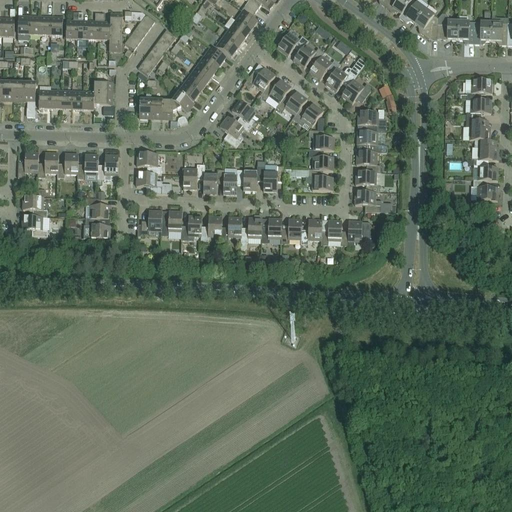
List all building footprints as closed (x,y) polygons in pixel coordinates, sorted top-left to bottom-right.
[(163,2),(159,0),(142,0),(142,1),(156,11),(163,2)] [(242,0),(247,4),(248,3),(258,11),(262,6),(253,0),(242,0)] [(269,12),(274,5),(269,2),(268,0),(253,0),(262,6),(269,12)] [(385,10),(392,0),(378,0),(380,1),(379,3),(379,5),(385,10)] [(401,17),(412,2),(409,0),(392,0),(385,10),(392,15),(394,14),(396,12),(401,16),(401,17)] [(212,5),(206,1),(203,5),(200,10),(205,14),(209,9),(212,5)] [(414,26),(425,12),(412,2),(401,17),(401,16),(398,19),(405,25),(408,24),(409,22),(414,26)] [(248,3),(247,4),(244,8),(255,15),(258,11),(248,3)] [(251,20),(255,15),(244,8),(241,13),(243,15),(236,23),(250,33),(257,25),(251,20)] [(437,42),(438,21),(425,12),(414,26),(420,30),(418,32),(419,34),(428,41),(437,42)] [(301,16),(297,21),(301,24),(304,24),(307,20),(301,16)] [(155,23),(145,17),(142,21),(151,28),(155,23)] [(457,42),(458,24),(449,24),(449,21),(445,17),(441,17),(438,21),(437,42),(457,42)] [(110,18),(110,26),(109,35),(121,35),(122,18),(110,18)] [(474,47),(475,25),(468,24),(468,18),(458,18),(458,24),(457,42),(464,43),(464,45),(465,47),(474,47)] [(29,37),(29,20),(18,20),(18,42),(29,42),(29,37)] [(40,38),(40,20),(29,20),(29,37),(40,38)] [(51,38),(51,21),(40,20),(40,38),(51,38)] [(62,38),(62,21),(51,21),(51,38),(62,38)] [(148,33),(151,28),(142,21),(138,26),(148,33)] [(507,48),(508,26),(508,22),(491,21),(491,25),(490,43),(497,44),(497,46),(498,48),(507,48)] [(14,23),(3,22),(3,40),(14,40),(14,23)] [(244,42),(250,33),(236,23),(230,32),(244,42)] [(77,42),(77,25),(66,24),(66,42),(77,42)] [(77,42),(76,48),(87,48),(87,42),(88,25),(77,25),(77,42)] [(98,43),(99,25),(88,25),(87,42),(98,43)] [(109,35),(110,26),(99,25),(98,43),(109,43),(109,35)] [(490,43),(491,25),(475,25),(474,47),(482,47),(484,46),(484,43),(490,43)] [(148,33),(138,26),(135,31),(144,38),(148,33)] [(319,28),(315,34),(321,38),(324,32),(319,28)] [(141,43),(144,38),(135,31),(132,36),(141,43)] [(176,39),(166,32),(163,37),(172,44),(176,39)] [(237,51),(244,42),(230,32),(223,41),(237,51)] [(293,51),(299,55),(305,46),(305,47),(308,43),(302,39),(299,42),(289,34),(277,51),(287,59),(293,51)] [(120,52),(121,35),(109,35),(109,43),(109,52),(120,52)] [(137,47),(141,43),(132,36),(128,40),(137,47)] [(172,44),(163,37),(159,42),(169,49),(172,44)] [(187,48),(190,41),(183,38),(180,45),(187,48)] [(137,47),(128,40),(125,45),(134,52),(137,47)] [(231,60),(237,51),(223,41),(217,50),(231,60)] [(169,49),(159,42),(155,46),(165,54),(169,49)] [(165,54),(155,46),(152,51),(162,58),(165,54)] [(310,62),(315,66),(321,58),(321,59),(324,55),(318,50),(315,54),(305,47),(305,46),(299,55),(293,63),(304,71),(310,62)] [(162,58),(152,51),(148,56),(158,63),(162,58)] [(219,70),(225,61),(211,51),(205,59),(219,70)] [(158,63),(148,56),(145,61),(154,68),(158,63)] [(326,74),(331,78),(337,70),(340,67),(334,62),(331,66),(321,59),(321,58),(315,66),(309,75),(320,82),(326,74)] [(212,78),(219,70),(205,59),(198,68),(212,78)] [(151,73),(154,68),(145,61),(141,66),(151,73)] [(342,86),(347,90),(353,82),(354,82),(366,66),(359,61),(351,72),(350,72),(349,72),(348,72),(347,72),(346,72),(345,73),(344,75),(337,70),(331,78),(325,86),(336,94),(342,86)] [(151,73),(141,66),(138,71),(147,78),(151,73)] [(206,87),(212,78),(198,68),(192,77),(206,87)] [(258,78),(253,74),(243,87),(249,91),(252,87),(262,94),(263,94),(269,86),(275,78),(264,70),(258,78)] [(199,96),(206,87),(192,77),(185,86),(199,96)] [(274,90),(269,86),(263,94),(262,94),(260,98),(266,102),(269,99),(278,106),(279,106),(285,98),(291,90),(280,82),(274,90)] [(361,106),(372,91),(366,86),(363,90),(354,82),(353,82),(347,90),(341,98),(352,106),(355,101),(361,106)] [(491,83),(471,82),(466,82),(466,95),(467,95),(466,103),(470,103),(470,102),(481,103),(481,96),(491,96),(491,83)] [(13,102),(13,85),(3,85),(2,102),(13,102)] [(24,103),(24,85),(13,85),(13,102),(24,103)] [(34,121),(35,86),(24,85),(24,103),(23,104),(27,104),(26,121),(34,121)] [(94,85),(93,96),(94,96),(111,97),(111,86),(94,85)] [(193,105),(199,96),(185,86),(179,95),(193,105)] [(388,91),(380,94),(383,101),(391,97),(388,91)] [(49,112),(50,94),(39,94),(38,111),(49,112)] [(60,112),(61,95),(50,94),(49,112),(60,112)] [(290,102),(285,98),(279,106),(278,106),(276,109),(282,114),(285,110),(295,118),(301,110),(307,102),(296,94),(290,102)] [(71,112),(72,95),(61,95),(60,112),(71,112)] [(82,113),(83,95),(72,95),(71,112),(82,113)] [(93,113),(94,108),(93,108),(94,96),(93,96),(83,95),(82,113),(93,113)] [(186,114),(193,105),(179,95),(172,103),(177,112),(181,110),(186,114)] [(110,108),(111,97),(94,96),(93,108),(94,108),(110,108)] [(140,102),(139,119),(139,120),(139,121),(144,121),(144,120),(150,120),(151,103),(151,97),(145,97),(145,102),(140,102)] [(490,116),(491,103),(481,103),(470,102),(470,103),(470,115),(466,115),(466,122),(480,123),(480,116),(490,116)] [(161,120),(162,103),(151,103),(150,120),(161,120)] [(172,114),(177,112),(172,103),(162,103),(161,120),(172,121),(172,114)] [(239,103),(231,113),(240,119),(236,125),(244,131),(243,131),(247,134),(255,124),(251,121),(256,115),(239,103)] [(295,118),(292,121),(298,126),(302,129),(305,125),(311,130),(323,114),(312,106),(306,114),(301,110),(295,118)] [(358,114),(357,128),(367,128),(367,135),(377,135),(385,136),(386,123),(378,123),(378,115),(358,114)] [(244,131),(236,125),(227,119),(220,130),(228,136),(223,141),(235,150),(240,144),(243,140),(239,137),(243,131),(244,131)] [(489,143),(490,130),(480,129),(480,123),(466,122),(465,129),(470,130),(469,142),(474,143),(489,143)] [(313,140),(313,152),(313,153),(323,153),(333,153),(334,140),(324,140),(324,133),(308,133),(308,140),(313,140)] [(377,148),(377,135),(367,135),(357,134),(357,147),(367,148),(366,155),(377,155),(386,156),(386,148),(377,148)] [(472,150),(472,162),(474,163),(488,163),(498,163),(498,150),(497,150),(497,143),(489,143),(474,143),(474,150),(472,150)] [(323,160),(323,153),(313,153),(313,152),(309,152),(309,160),(313,160),(312,173),(322,173),(333,173),(333,160),(323,160)] [(376,168),(377,155),(366,155),(356,154),(356,167),(366,168),(366,175),(376,175),(380,175),(381,168),(376,168)] [(24,165),(18,165),(17,180),(24,181),(25,175),(37,176),(38,165),(38,155),(25,155),(24,165)] [(45,166),(38,165),(37,176),(37,180),(45,180),(45,176),(57,176),(58,176),(58,166),(58,156),(45,156),(45,166)] [(64,166),(58,166),(58,176),(57,176),(57,181),(65,181),(65,177),(77,177),(78,177),(78,167),(78,157),(65,156),(64,166)] [(147,169),(147,176),(157,176),(157,177),(161,177),(161,169),(157,169),(157,156),(137,156),(137,169),(147,169)] [(84,167),(78,167),(78,177),(77,177),(77,181),(85,182),(85,177),(97,178),(98,178),(98,167),(98,157),(85,157),(84,167)] [(117,178),(118,158),(105,158),(104,168),(98,167),(98,178),(97,178),(97,182),(111,183),(111,178),(117,178)] [(497,183),(498,170),(488,170),(488,163),(474,163),(473,170),(477,170),(477,182),(477,183),(487,183),(497,183)] [(197,182),(203,182),(204,176),(204,167),(197,167),(196,172),(184,171),(183,191),(196,192),(197,182)] [(284,169),(271,168),(271,174),(264,173),(263,184),(263,194),(276,194),(277,184),(283,184),(284,169)] [(257,183),(263,184),(264,173),(264,169),(257,169),(256,173),(244,173),(243,187),(243,193),(256,193),(257,183)] [(216,186),(223,187),(224,176),(224,172),(216,172),(216,176),(204,176),(203,182),(203,196),(216,197),(216,186)] [(236,187),(243,187),(244,173),(236,172),(236,177),(224,176),(223,187),(223,197),(236,197),(236,187)] [(322,180),(322,173),(312,173),(308,173),(296,172),(296,178),(306,179),(306,180),(306,185),(312,185),(312,193),(332,193),(332,180),(322,180)] [(376,188),(376,175),(366,175),(356,174),(355,187),(365,188),(365,194),(375,195),(380,195),(380,188),(376,188)] [(136,176),(136,189),(146,189),(146,196),(162,197),(171,197),(171,187),(162,187),(162,184),(156,184),(157,177),(157,176),(147,176),(136,176)] [(497,203),(497,190),(487,190),(487,183),(477,183),(477,182),(473,182),(473,189),(471,189),(470,203),(497,203)] [(375,203),(375,195),(365,194),(355,194),(355,207),(365,208),(364,214),(392,215),(392,206),(383,206),(383,205),(383,204),(382,204),(381,203),(375,203)] [(23,199),(22,212),(32,212),(32,219),(42,219),(42,220),(47,220),(47,212),(43,212),(43,200),(23,199)] [(85,208),(86,208),(86,220),(90,221),(100,221),(110,222),(110,208),(100,208),(100,201),(97,201),(85,201),(85,208)] [(161,234),(161,224),(162,214),(148,213),(148,223),(141,223),(140,238),(148,238),(148,233),(161,234)] [(182,214),(168,214),(168,224),(161,224),(161,234),(160,238),(168,238),(168,234),(181,235),(181,228),(182,214)] [(188,229),(181,228),(181,235),(180,243),(188,243),(188,239),(200,239),(201,239),(201,229),(202,219),(188,218),(188,229)] [(262,221),(261,221),(261,218),(254,218),(254,221),(248,220),(248,231),(241,230),(241,241),(240,240),(240,245),(240,252),(243,252),(246,249),(246,245),(248,245),(248,241),(260,241),(261,241),(261,231),(262,221)] [(42,232),(42,220),(42,219),(32,219),(22,219),(22,232),(32,232),(31,239),(47,240),(47,232),(42,232)] [(208,229),(201,229),(201,239),(200,239),(200,244),(208,244),(208,239),(220,240),(221,240),(221,230),(222,220),(208,219),(208,229)] [(228,230),(221,230),(221,240),(220,240),(220,244),(228,244),(228,240),(240,240),(241,241),(241,230),(242,220),(228,220),(228,230)] [(100,228),(100,221),(90,221),(85,221),(85,228),(84,228),(83,241),(109,242),(110,228),(100,228)] [(282,222),(268,221),(268,231),(261,231),(261,241),(260,241),(260,246),(268,246),(268,241),(280,242),(281,242),(281,232),(282,222)] [(288,232),(281,232),(281,242),(280,242),(280,246),(288,246),(288,242),(300,242),(301,242),(301,232),(302,222),(288,222),(288,232)] [(321,243),(321,233),(322,223),(308,222),(308,233),(301,232),(301,242),(300,242),(300,247),(308,247),(308,243),(320,243),(321,243)] [(342,223),(328,223),(328,233),(321,233),(321,243),(320,243),(320,248),(328,248),(328,243),(340,244),(341,244),(341,234),(342,223)] [(361,225),(362,224),(348,224),(348,234),(341,234),(341,244),(340,244),(340,248),(353,249),(354,244),(361,244),(369,244),(370,225),(361,225)] [(257,511),(337,470),(334,441),(325,442),(331,436),(320,415),(310,424),(311,432),(304,445),(297,449),(316,447),(294,468),(280,469),(283,464),(279,461),(278,455),(274,459),(271,453),(267,457),(262,465),(259,465),(245,479),(243,480),(243,488),(246,491),(245,492),(248,495),(252,495),(253,506),(257,509),(257,511)] [(345,511),(348,510),(338,493),(318,505),(321,511),(345,511)]
